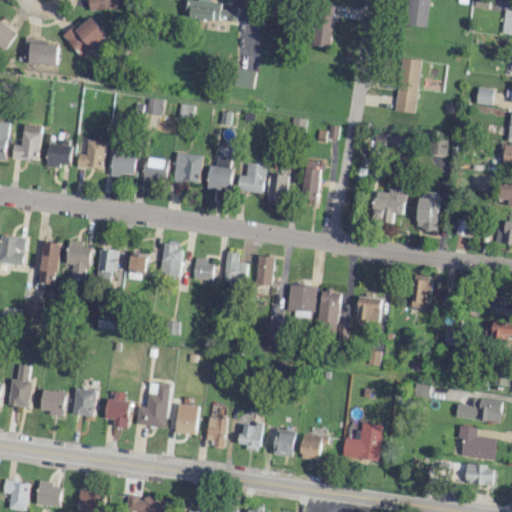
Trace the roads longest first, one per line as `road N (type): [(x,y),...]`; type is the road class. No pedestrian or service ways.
road 1 (residential): [(511,263),(0,194)]
road 2 (tertiary): [(471,511),(0,444)]
road 3 (residential): [(364,0),(331,243)]
